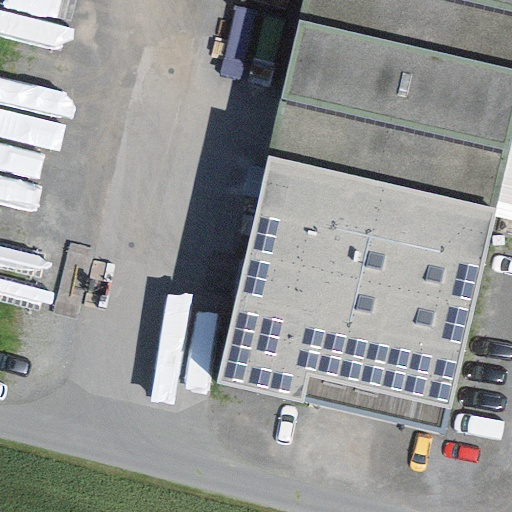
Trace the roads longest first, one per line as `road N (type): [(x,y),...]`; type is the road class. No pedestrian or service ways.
road 1 (unknown): [(127,0),(160,245),(166,469)]
road 2 (unclassified): [(347,511),(0,430)]
